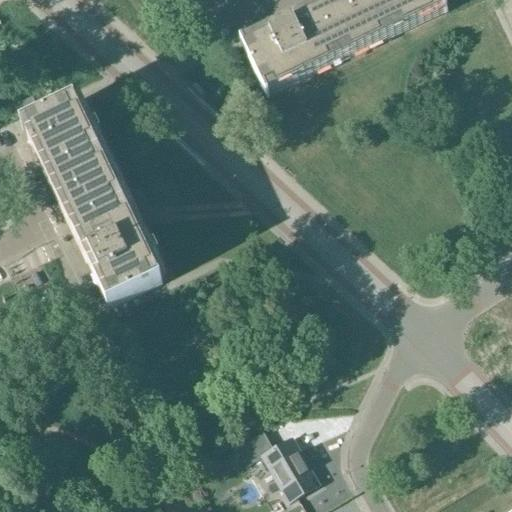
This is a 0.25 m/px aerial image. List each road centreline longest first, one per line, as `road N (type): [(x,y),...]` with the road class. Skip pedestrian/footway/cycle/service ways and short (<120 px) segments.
road 1 (unclassified): [(421,344),(50,0)]
road 2 (unclassified): [(378,511),(353,467),(394,378),(421,344)]
road 3 (unclassified): [(511,440),(421,344)]
road 4 (residential): [(0,258),(47,236),(15,168)]
